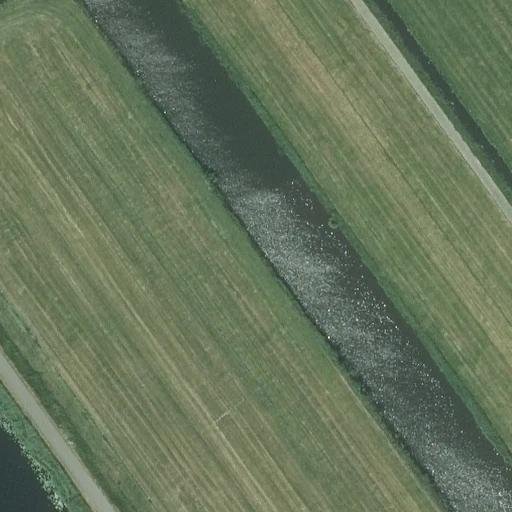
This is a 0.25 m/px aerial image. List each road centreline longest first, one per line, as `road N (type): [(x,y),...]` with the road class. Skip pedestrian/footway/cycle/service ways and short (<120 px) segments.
road 1 (track): [(511,218),(355,0)]
road 2 (unclassified): [(106,511),(0,364)]
